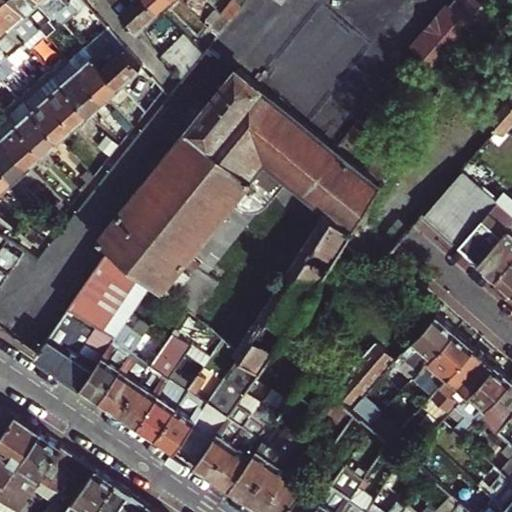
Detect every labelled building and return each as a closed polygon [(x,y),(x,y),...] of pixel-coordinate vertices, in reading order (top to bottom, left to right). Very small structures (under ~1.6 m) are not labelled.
[(19,0),(0,0),(0,11),(12,25),(26,41),(43,26),(19,0)] [(58,12),(47,0),(19,0),(43,26),(58,12)] [(47,0),(58,12),(66,21),(80,9),(71,0),(47,0)] [(115,0),(140,27),(162,7),(155,0),(115,0)] [(498,0),(454,0),(452,3),(449,1),(411,43),(438,67),(481,19),(487,24),(502,8),(496,3),(498,0)] [(229,22),(242,6),(238,1),(223,15),(229,22)] [(12,25),(0,11),(0,42),(10,54),(21,45),(7,29),(12,25)] [(32,48),(26,41),(12,25),(7,29),(21,45),(10,54),(17,61),(32,48)] [(94,41),(88,46),(121,83),(143,63),(111,26),(94,41)] [(186,34),(163,54),(185,78),(204,55),(186,34)] [(88,46),(94,41),(89,36),(84,41),(88,46)] [(80,53),(88,46),(84,41),(76,48),(80,53)] [(10,54),(0,42),(0,52),(5,59),(0,63),(0,75),(1,76),(17,61),(10,54)] [(121,83),(88,46),(80,53),(76,48),(68,55),(73,60),(105,97),(121,83)] [(73,60),(68,55),(63,59),(68,64),(73,60)] [(105,97),(73,60),(68,64),(63,59),(56,65),(61,71),(57,73),(90,110),(105,97)] [(61,71),(56,65),(52,69),(56,74),(57,73),(61,71)] [(234,200),(238,203),(241,206),(245,208),(248,209),(252,209),(256,209),(260,208),(263,206),(266,204),(288,177),(326,208),(235,345),(242,351),(261,366),(278,341),(344,240),(382,183),(261,85),(262,84),(239,66),(238,68),(101,237),(110,245),(141,270),(172,295),(192,270),(183,262),(234,200)] [(52,78),(56,74),(52,69),(48,73),(52,78)] [(45,84),(43,86),(76,123),(90,110),(57,73),(56,74),(52,78),(48,73),(41,79),(45,84)] [(45,84),(41,79),(36,83),(40,88),(43,86),(45,84)] [(40,88),(36,83),(31,87),(36,92),(40,88)] [(76,123),(43,86),(40,88),(36,92),(31,87),(25,93),(30,98),(28,100),(61,137),(76,123)] [(508,128),(511,123),(511,89),(491,114),(503,124),(508,128)] [(30,98),(25,93),(20,98),(24,103),(28,100),(30,98)] [(24,103),(20,98),(16,101),(20,106),(24,103)] [(61,137),(28,100),(24,103),(20,106),(16,101),(9,107),(13,112),(13,113),(46,150),(61,137)] [(13,112),(9,107),(4,112),(9,117),(13,113),(13,112)] [(4,112),(0,115),(0,121),(2,123),(0,124),(0,128),(31,163),(46,150),(13,113),(9,117),(4,112)] [(31,163),(0,128),(0,158),(16,176),(31,163)] [(0,188),(1,190),(16,176),(0,158),(0,188)] [(511,202),(468,164),(444,191),(454,199),(463,207),(479,221),(486,214),(504,231),(511,221),(511,202)] [(436,219),(454,199),(444,191),(427,211),(436,219)] [(446,227),(463,207),(454,199),(436,219),(446,227)] [(461,241),(479,221),(463,207),(446,227),(461,241)] [(479,221),(488,229),(498,238),(504,231),(486,214),(479,221)] [(471,249),(488,229),(479,221),(461,241),(471,249)] [(498,273),(511,257),(511,221),(504,231),(498,238),(480,257),(498,273)] [(480,257),(498,238),(488,229),(471,249),(480,257)] [(0,250),(9,237),(0,231),(0,250)] [(15,241),(9,237),(0,250),(0,287),(22,256),(10,248),(15,241)] [(126,291),(141,270),(110,245),(37,352),(83,383),(126,321),(132,311),(138,300),(126,291)] [(511,257),(498,273),(511,285),(511,257)] [(415,374),(458,327),(438,310),(396,357),(381,374),(388,380),(400,367),(412,377),(415,374)] [(102,396),(134,348),(150,324),(140,317),(134,326),(126,321),(83,383),(102,396)] [(477,344),(458,327),(415,374),(434,391),(477,344)] [(175,341),(170,336),(166,341),(172,345),(175,341)] [(396,357),(376,340),(334,389),(353,405),(361,396),(381,374),(396,357)] [(497,361),(477,344),(434,391),(432,393),(451,410),(456,404),(462,398),(463,399),(497,361)] [(162,347),(160,351),(121,409),(139,421),(166,382),(171,375),(163,369),(173,354),(162,347)] [(143,355),(134,348),(102,396),(121,409),(160,351),(154,348),(151,351),(148,349),(143,355)] [(242,351),(208,401),(176,447),(197,461),(239,399),(247,388),(261,366),(242,351)] [(480,415),(511,379),(511,374),(497,361),(463,399),(462,398),(456,404),(466,413),(454,426),(463,434),(480,415)] [(334,389),(311,369),(293,396),(338,435),(357,408),(353,405),(334,389)] [(511,379),(480,415),(490,424),(511,398),(511,379)] [(158,434),(185,394),(166,382),(139,421),(158,434)] [(189,389),(185,394),(158,434),(176,447),(208,401),(189,389)] [(380,413),(361,396),(353,405),(357,408),(372,422),(380,413)] [(511,416),(511,398),(490,424),(499,432),(511,416)] [(254,409),(239,399),(197,461),(212,471),(254,409)] [(0,400),(0,448),(6,453),(0,460),(0,492),(43,430),(0,400)] [(254,409),(212,471),(232,484),(254,452),(250,449),(270,420),(254,409)] [(308,426),(288,412),(264,447),(276,456),(248,496),(272,511),(285,511),(308,480),(295,470),(301,462),(295,458),(311,436),(305,431),(308,426)] [(421,443),(402,426),(391,438),(410,455),(421,443)] [(20,510),(43,478),(62,491),(85,458),(43,430),(0,492),(0,495),(9,502),(20,510)] [(511,443),(510,441),(506,445),(511,450),(511,460),(507,466),(496,456),(493,460),(504,470),(511,476),(511,443)] [(276,456),(264,447),(259,444),(254,452),(232,484),(248,496),(276,456)] [(97,511),(119,481),(85,458),(62,491),(48,511),(97,511)] [(340,511),(351,497),(355,491),(359,485),(365,476),(347,463),(327,493),(313,511),(340,511)] [(476,479),(488,489),(511,509),(511,476),(504,470),(491,485),(479,475),(476,479)] [(308,480),(285,511),(313,511),(327,493),(308,480)] [(147,511),(154,505),(119,481),(97,511),(147,511)] [(365,489),(359,485),(355,491),(361,494),(365,489)] [(511,511),(511,509),(488,489),(474,503),(456,488),(453,491),(454,492),(476,511),(511,511)] [(476,511),(454,492),(440,508),(444,511),(476,511)] [(366,511),(369,509),(351,497),(340,511),(366,511)] [(402,511),(408,506),(400,499),(388,511),(373,511),(369,509),(366,511),(402,511)]
